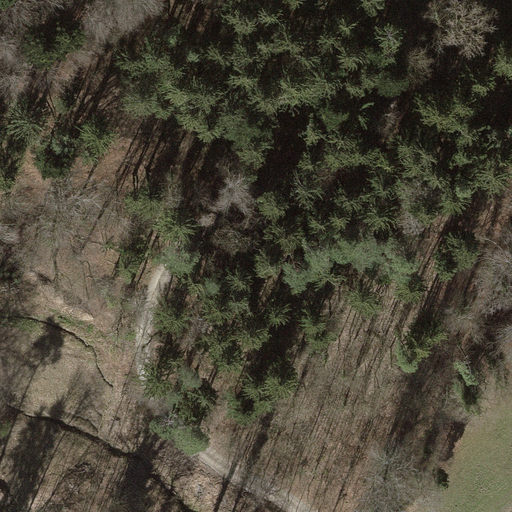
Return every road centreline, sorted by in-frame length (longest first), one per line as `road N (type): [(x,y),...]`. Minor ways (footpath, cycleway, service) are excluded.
road 1 (track): [(301,511),(212,469),(153,400),(145,324),(184,253),(361,127),(400,53),(389,0)]
road 2 (track): [(146,0),(0,80)]
